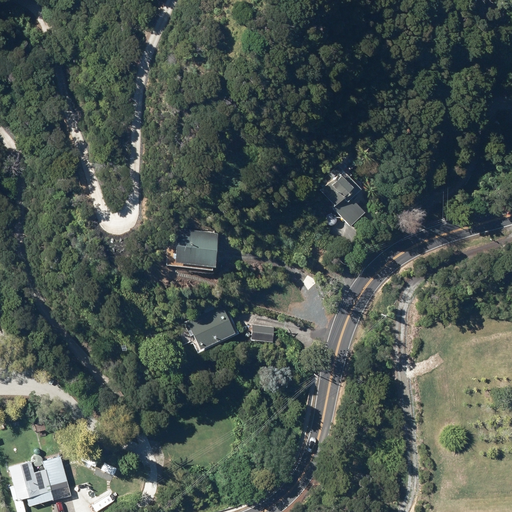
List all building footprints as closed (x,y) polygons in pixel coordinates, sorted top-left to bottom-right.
[(510,50),(498,51),(498,64),(511,64),(510,50)] [(338,203),(335,206),(352,223),(367,208),(356,197),(359,194),(357,192),(363,186),(339,162),(326,176),(330,180),(322,188),(338,203)] [(178,259),(219,262),(219,231),(177,228),(178,259)] [(280,276),(280,288),(297,289),(298,277),(280,276)] [(226,300),(185,319),(199,350),(241,331),(226,300)] [(254,323),(252,337),(274,339),(276,325),(254,323)] [(45,421),(37,423),(39,430),(47,428),(45,421)] [(82,451),(79,459),(94,466),(98,458),(82,451)] [(49,485),(69,479),(62,455),(43,460),(45,467),(36,470),(33,459),(11,465),(20,498),(50,489),(49,485)] [(113,498),(109,491),(97,498),(101,505),(113,498)]
